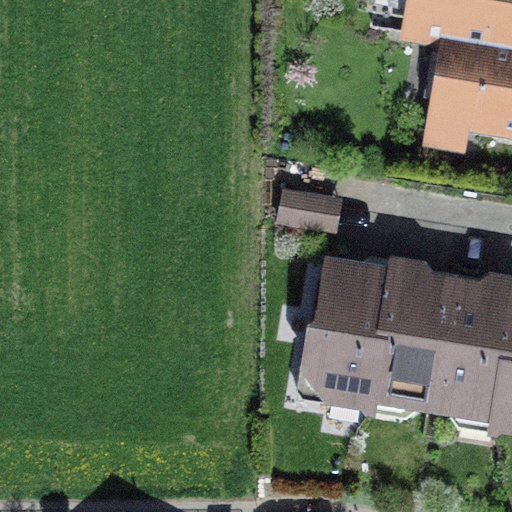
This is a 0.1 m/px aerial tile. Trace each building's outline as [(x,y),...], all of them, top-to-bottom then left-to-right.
[(511,0),(413,0),(409,31),(448,37),(511,48),(511,0)] [(511,48),(448,37),(435,117),(511,129),(511,48)] [(284,191),(279,221),(333,230),(338,200),(284,191)] [(330,374),(326,396),(370,404),(372,393),(391,276),(330,265),(319,332),(312,337),(308,359),(315,368),(330,374)] [(402,398),(401,402),(433,407),(453,286),(422,281),(424,271),(393,266),(391,276),(372,393),(402,398)] [(465,413),(466,409),(495,414),(511,313),(511,285),(486,282),(485,291),(453,286),(433,407),(465,413)] [(511,313),(495,414),(494,424),(511,426),(511,313)]
